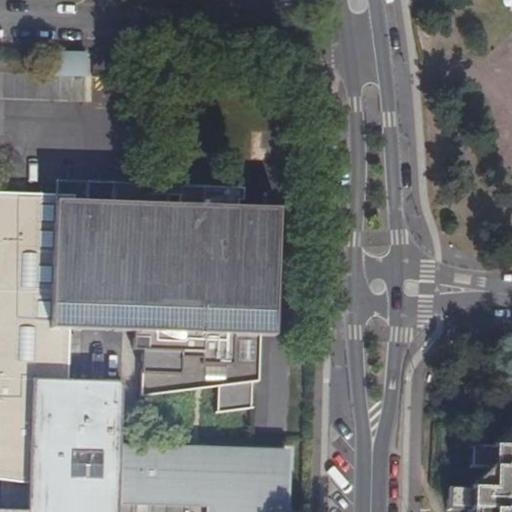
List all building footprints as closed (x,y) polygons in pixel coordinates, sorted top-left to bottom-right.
[(91,55),(56,53),(56,76),(91,77),(91,55)] [(24,511),(28,379),(63,380),(65,330),(41,331),(45,193),(0,192),(0,476),(7,477),(5,511),(24,511)] [(41,331),(65,330),(137,332),(257,335),(267,335),(270,199),(45,193),(41,331)] [(255,383),(257,335),(137,332),(136,399),(214,390),(213,417),(248,410),(248,384),(255,383)] [(28,379),(24,511),(112,511),(115,449),(117,383),(63,380),(28,379)] [(511,511),(511,447),(469,447),(469,469),(489,470),(489,490),(446,489),(445,511),(511,511)] [(115,449),(112,511),(279,511),(282,454),(115,449)]
